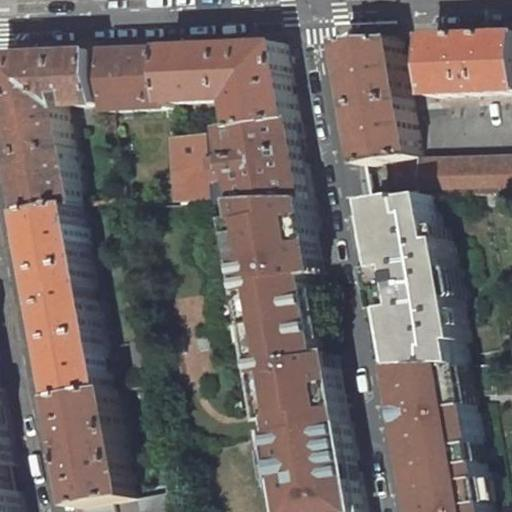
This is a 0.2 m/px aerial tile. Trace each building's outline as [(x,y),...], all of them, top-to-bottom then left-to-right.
[(511,35),(437,39),(439,99),(511,95),(511,35)] [(405,40),(350,42),(362,108),(415,99),(405,40)] [(290,45),(240,47),(242,93),(249,128),(303,120),(290,45)] [(240,47),(176,50),(179,105),(237,103),(241,97),(240,94),(242,93),(240,47)] [(176,50),(113,53),(116,113),(179,110),(179,105),(176,50)] [(106,53),(7,57),(14,99),(69,96),(85,95),(86,108),(113,107),(106,53)] [(69,96),(14,99),(25,159),(79,148),(69,96)] [(415,99),(362,108),(372,168),(394,164),(426,159),(415,99)] [(249,204),(317,201),(303,120),(249,128),(180,138),(183,207),(249,204)] [(79,148),(25,159),(35,217),(85,208),(89,207),(79,148)] [(426,159),(394,164),(399,197),(432,196),(441,195),(511,192),(511,159),(426,161),(426,159)] [(391,280),(395,305),(413,312),(415,324),(399,326),(403,353),(406,370),(473,368),(469,343),(474,343),(468,300),(463,301),(459,271),(462,270),(457,242),(449,243),(447,229),(441,195),(432,196),(399,197),(377,198),(389,269),(392,269),(393,275),(391,280)] [(252,268),(259,311),(267,314),(272,341),(265,347),(271,377),(275,377),(276,387),(273,393),(275,406),(282,404),(288,437),(355,425),(345,371),(338,372),(336,358),(333,358),(320,278),(322,277),(320,263),(327,262),(326,258),(317,201),(249,204),(251,217),(256,221),(259,235),(247,238),(249,252),(254,256),(256,267),(252,268)] [(85,208),(35,217),(46,275),(96,265),(92,244),(94,243),(91,228),(89,228),(85,208)] [(131,227),(122,228),(124,244),(133,242),(131,227)] [(447,229),(449,243),(457,242),(455,232),(452,228),(447,229)] [(96,265),(46,275),(58,344),(108,333),(102,301),(100,301),(98,290),(100,289),(96,265)] [(459,271),(463,301),(468,300),(469,300),(471,297),(467,271),(464,270),(462,270),(459,271)] [(399,326),(415,324),(413,312),(395,305),(396,312),(399,326)] [(108,333),(58,344),(69,402),(118,392),(115,373),(111,373),(108,354),(111,353),(108,333)] [(211,337),(197,339),(199,351),(213,349),(211,337)] [(148,341),(135,343),(142,388),(155,385),(148,341)] [(184,341),(172,343),(174,355),(186,353),(184,341)] [(0,362),(1,362),(0,355),(0,414),(10,413),(6,389),(1,390),(0,382),(0,362)] [(498,398),(492,367),(473,368),(406,370),(430,511),(498,511),(497,506),(490,507),(486,484),(493,483),(490,466),(483,467),(480,449),(487,447),(481,409),(474,410),(472,399),(479,398),(498,398)] [(118,392),(69,402),(73,425),(74,425),(85,486),(84,486),(88,510),(117,505),(142,500),(123,391),(118,392)] [(10,413),(0,414),(0,511),(27,511),(24,493),(16,494),(12,468),(19,467),(20,467),(10,413)] [(369,511),(355,425),(288,437),(285,437),(295,496),(302,495),(304,511),(369,511)] [(170,485),(149,490),(151,498),(172,494),(170,485)] [(151,498),(145,499),(146,511),(174,511),(172,494),(151,498)]
